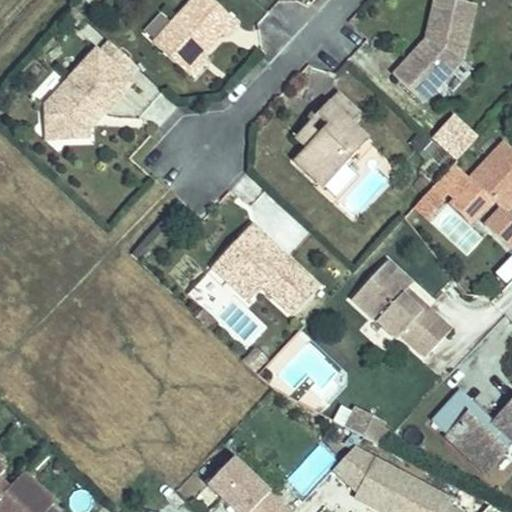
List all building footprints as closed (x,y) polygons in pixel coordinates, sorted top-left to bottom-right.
[(188,0),(161,29),(192,58),(211,39),(229,20),(233,23),(245,11),(233,0),(188,0)] [(467,46),(477,0),(436,0),(430,27),(435,28),(433,35),(417,52),(411,47),(398,61),(427,89),(467,46)] [(211,39),(214,42),(233,23),(229,20),(211,39)] [(430,27),(411,47),(417,52),(433,35),(435,28),(430,27)] [(146,56),(117,29),(108,39),(119,50),(137,66),(146,56)] [(112,98),(140,69),(137,66),(119,50),(108,39),(105,36),(55,91),(54,100),(80,123),(96,123),(96,105),(107,93),(112,98)] [(343,80),(333,89),(354,108),(363,98),(343,80)] [(300,146),(329,173),(373,126),(354,108),(333,89),(322,101),(334,113),(326,122),(324,120),(312,133),(300,146)] [(80,123),(54,100),(54,124),(80,123)] [(322,101),(301,123),(312,133),(324,120),(326,122),(334,113),(322,101)] [(511,199),(511,198),(511,196),(511,131),(508,128),(473,164),(504,193),(488,210),(511,233),(511,199)] [(422,131),(408,143),(425,162),(439,149),(422,131)] [(434,177),(418,193),(426,200),(441,184),(434,177)] [(298,300),(325,271),(258,209),(231,237),(246,250),(233,264),(255,285),(267,271),(298,300)] [(246,250),(231,237),(218,251),(233,264),(246,250)] [(511,242),(501,254),(511,264),(511,242)] [(391,245),(357,282),(401,323),(405,318),(429,341),(454,314),(412,274),(416,268),(391,245)] [(212,310),(200,299),(193,306),(205,317),(212,310)] [(251,361),(261,351),(250,340),(239,350),(251,361)] [(471,398),(488,413),(495,406),(463,375),(436,404),(451,420),(471,398)] [(508,418),(511,421),(511,387),(495,406),(488,413),(471,398),(451,420),(485,451),(505,429),(502,426),(508,418)] [(384,425),(343,402),(334,418),(361,433),(371,438),(384,425)] [(22,474),(9,462),(16,455),(0,440),(0,497),(0,498),(22,474)] [(284,478),(303,496),(338,460),(320,441),(284,478)] [(373,459),(354,447),(329,472),(358,491),(352,499),(377,511),(445,511),(451,500),(373,459)] [(267,511),(278,501),(230,455),(205,481),(238,511),(267,511)] [(68,511),(75,504),(61,492),(66,487),(36,459),(22,474),(0,498),(15,511),(26,511),(27,511),(26,511),(68,511)]
